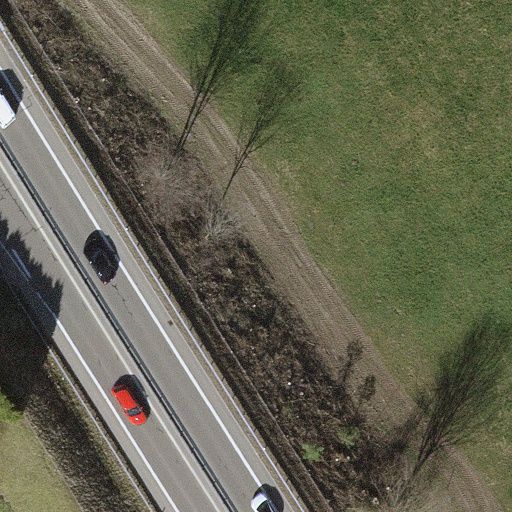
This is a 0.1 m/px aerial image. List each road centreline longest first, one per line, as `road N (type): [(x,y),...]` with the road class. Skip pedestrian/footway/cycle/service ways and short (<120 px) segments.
road 1 (trunk): [(263,511),(0,92)]
road 2 (trunk): [(0,197),(198,511)]
